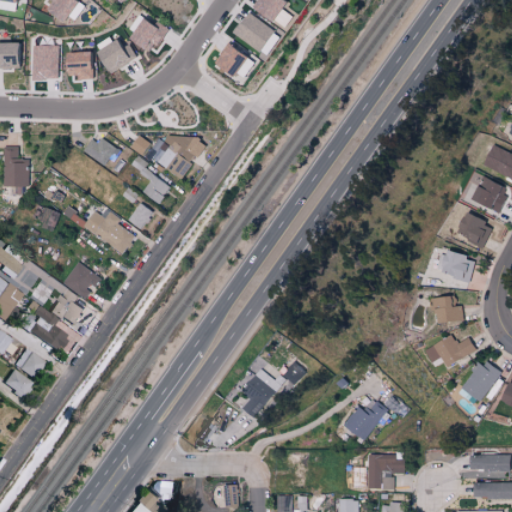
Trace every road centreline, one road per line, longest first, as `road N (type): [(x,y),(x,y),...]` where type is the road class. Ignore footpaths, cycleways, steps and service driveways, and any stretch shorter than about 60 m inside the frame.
road 1 (secondary): [(106,511),(474,0)]
road 2 (residential): [(0,479),(254,125)]
road 3 (secondary): [(442,0),(195,348)]
road 4 (residential): [(177,65),(151,89),(106,108),(0,107)]
road 5 (residential): [(131,439),(173,468),(249,468),(257,475)]
